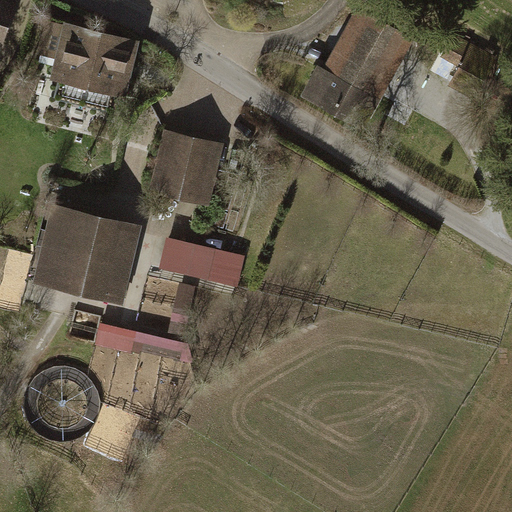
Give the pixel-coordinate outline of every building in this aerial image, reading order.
[(300,98),(355,132),(409,44),(355,10),(300,98)] [(50,62),(45,83),(119,101),(133,44),(44,23),(36,59),(50,62)] [(439,73),(477,94),(500,54),(463,32),(439,73)] [(150,195),(203,209),(220,146),(167,131),(150,195)] [(116,308),(134,228),(51,211),(34,291),(116,308)] [(162,272),(242,282),(246,250),(166,239),(162,272)] [(187,338),(201,287),(168,278),(160,307),(154,305),(147,330),(162,335),(163,331),(187,338)] [(98,347),(191,357),(193,338),(100,328),(98,347)]
